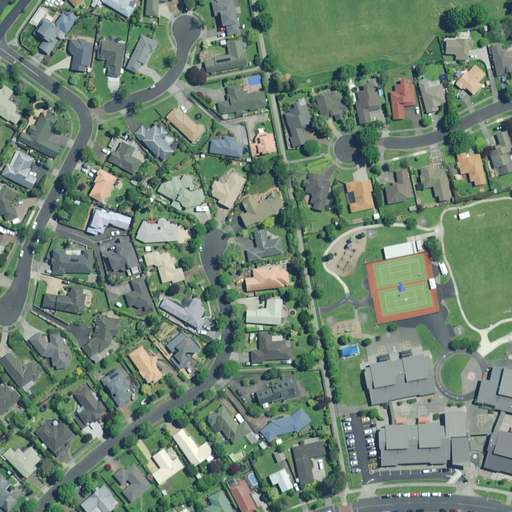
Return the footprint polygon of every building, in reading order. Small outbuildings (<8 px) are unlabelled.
[(102,0),(102,1),(128,18),(134,9),(128,5),(131,0),(133,2),(133,0),(102,0)] [(147,0),(146,16),(158,16),(159,1),(173,2),(173,0),(147,0)] [(240,33),(233,0),(224,0),(212,3),(215,16),(221,15),(223,26),(226,26),(228,35),(240,33)] [(67,17),(62,14),(56,23),(50,24),(44,20),(34,34),(43,40),(39,47),(49,54),(58,41),(54,39),(56,36),(62,40),(77,19),(69,14),(67,17)] [(158,43),(142,35),(126,69),(137,74),(142,63),(145,64),(151,51),(153,52),(158,43)] [(120,38),(112,37),(111,43),(101,41),(98,59),(108,61),(106,68),(109,68),(108,75),(120,77),(125,44),(119,43),(120,38)] [(473,51),(474,40),(447,38),(446,54),(456,55),(456,60),(468,60),(469,50),(473,51)] [(86,40),(78,39),(78,41),(70,40),(69,51),(74,55),(72,70),(86,72),(87,66),(90,66),(93,43),(86,42),(86,40)] [(247,47),(245,39),(227,43),(229,55),(213,58),(213,60),(205,61),(207,73),(247,66),(243,48),(247,47)] [(511,51),(508,52),(506,44),(491,48),(498,76),(510,73),(511,78),(511,51)] [(485,75),(473,65),(456,84),(463,90),(465,88),(473,95),(482,86),(478,83),(485,75)] [(407,86),(407,80),(400,81),(400,85),(395,86),(396,92),(391,93),(394,120),(405,119),(404,106),(415,105),(413,85),(407,86)] [(429,88),(427,81),(419,83),(427,113),(439,110),(438,105),(447,102),(442,84),(429,88)] [(240,89),(240,84),(227,86),(229,101),(218,103),(220,115),(260,109),(260,107),(267,106),(265,92),(249,94),(240,89)] [(370,88),(369,84),(364,86),(365,91),(358,93),(360,103),(356,104),(361,124),(371,122),(369,112),(381,109),(376,87),(370,88)] [(13,92),(4,86),(1,90),(0,89),(0,114),(9,121),(10,120),(16,124),(21,117),(14,112),(18,107),(7,100),(13,92)] [(349,110),(343,89),(316,97),(323,120),(335,116),(336,121),(345,118),(343,112),(349,110)] [(313,125),(305,99),(288,104),(290,113),(285,114),(293,138),(291,138),(293,147),(307,142),(302,129),(313,125)] [(196,126),(176,107),(167,117),(193,143),(204,131),(197,124),(196,126)] [(61,148),(46,141),(55,123),(41,116),(36,128),(32,126),(30,131),(32,132),(30,136),(23,133),(18,141),(55,159),(61,148)] [(159,130),(155,125),(148,132),(143,126),(134,134),(144,144),(145,143),(162,162),(174,152),(162,139),(168,133),(162,127),(159,130)] [(511,151),(511,145),(507,131),(497,134),(500,145),(495,147),(496,149),(489,152),(497,177),(511,171),(511,162),(509,152),(511,151)] [(276,152),(273,134),(256,137),(257,143),(250,145),(253,156),(276,152)] [(211,139),(211,142),(210,153),(242,157),(243,146),(236,145),(237,137),(221,135),(220,140),(211,139)] [(136,149),(122,142),(115,154),(113,153),(109,161),(135,175),(142,162),(132,156),(136,149)] [(35,159),(17,150),(14,156),(17,158),(13,166),(8,163),(2,175),(31,190),(37,179),(27,174),(35,159)] [(468,157),(467,152),(456,154),(461,174),(469,173),(471,182),(474,181),(475,186),(486,183),(480,155),(468,157)] [(434,171),(433,166),(420,170),(422,177),(421,178),(424,189),(434,186),(436,197),(439,196),(440,202),(452,199),(445,169),(434,171)] [(117,178),(101,169),(94,182),(96,183),(90,196),(103,203),(117,178)] [(411,198),(407,170),(396,172),(398,184),(385,186),(388,204),(406,201),(406,199),(411,198)] [(310,172),(309,176),(305,175),(303,187),(306,188),(305,193),(313,195),(311,204),(314,205),(313,208),(324,211),(331,181),(320,179),(321,174),(310,172)] [(246,180),(232,173),(225,187),(215,181),(211,189),(212,196),(220,200),(218,202),(231,209),(246,180)] [(183,175),(181,181),(174,178),(171,184),(164,180),(158,191),(173,200),(170,205),(180,211),(183,206),(187,208),(205,203),(201,190),(191,193),(197,183),(183,175)] [(373,191),(370,179),(346,184),(348,192),(354,191),(356,204),(350,205),(352,213),(374,208),(371,191),(373,191)] [(17,194),(3,187),(0,192),(0,215),(4,214),(6,221),(18,218),(15,206),(9,208),(8,204),(13,202),(17,194)] [(246,212),(240,215),(246,227),(273,214),(284,202),(275,193),(265,203),(259,206),(254,196),(242,202),(246,212)] [(103,234),(106,226),(108,227),(109,223),(128,230),(132,219),(102,208),(101,209),(96,207),(89,227),(91,228),(89,232),(97,235),(98,232),(103,234)] [(171,222),(171,220),(168,220),(168,219),(165,217),(161,217),(159,220),(159,223),(152,223),(144,219),(136,237),(145,241),(179,239),(178,225),(174,222),(171,222)] [(268,241),(266,230),(254,232),(257,248),(246,250),(248,262),(261,259),(261,258),(283,253),(280,238),(268,241)] [(110,270),(113,269),(114,272),(121,269),(122,273),(127,271),(129,276),(141,272),(130,240),(115,246),(118,252),(105,256),(110,270)] [(385,259),(416,252),(413,241),(383,247),(385,259)] [(94,251),(84,250),(84,256),(65,255),(66,251),(53,250),(52,266),(54,266),(53,275),(65,276),(65,273),(93,274),(94,251)] [(160,255),(159,253),(145,255),(147,266),(153,265),(158,267),(163,283),(172,280),(173,283),(185,280),(181,268),(175,270),(174,264),(176,263),(174,258),(171,259),(169,253),(162,255),(160,255)] [(280,271),(279,266),(253,270),(254,278),(246,279),(247,292),(290,286),(288,270),(280,271)] [(154,308),(145,276),(131,280),(135,291),(125,294),(129,307),(136,305),(137,308),(144,306),(145,310),(154,308)] [(83,289),(72,287),(69,298),(45,293),(43,306),(82,314),(86,295),(82,294),(83,289)] [(197,299),(192,299),(189,297),(183,306),(187,309),(186,311),(165,298),(160,307),(200,330),(206,321),(200,318),(205,309),(200,306),(203,302),(197,299)] [(282,300),(267,299),(267,310),(257,309),(257,311),(247,311),(247,323),(280,325),(282,300)] [(106,318),(104,316),(98,316),(96,331),(98,332),(98,337),(90,343),(88,341),(81,347),(91,359),(99,352),(100,354),(111,345),(113,336),(117,336),(119,320),(106,318)] [(29,341),(42,357),(46,356),(46,358),(51,358),(52,366),(56,366),(56,369),(67,368),(73,360),(66,356),(66,354),(70,354),(68,346),(65,347),(63,333),(49,335),(50,344),(40,332),(29,341)] [(188,339),(182,332),(166,346),(173,354),(170,357),(181,370),(191,362),(184,354),(188,351),(193,357),(201,350),(191,337),(188,339)] [(272,342),(271,333),(259,334),(260,350),(251,351),(252,363),(265,362),(265,360),(292,359),(291,348),(286,349),(285,341),(272,342)] [(149,357),(142,347),(129,355),(147,383),(153,380),(154,382),(162,376),(156,367),(157,358),(149,357)] [(24,369),(10,353),(0,361),(0,363),(22,389),(34,379),(35,380),(45,371),(39,365),(36,367),(32,362),(24,369)] [(362,367),(370,405),(435,392),(427,355),(362,367)] [(480,381),(475,403),(511,411),(511,370),(491,365),(487,383),(480,381)] [(119,375),(117,371),(102,379),(119,409),(129,404),(126,398),(132,395),(128,388),(133,385),(125,372),(119,375)] [(302,396),(297,377),(278,383),(273,388),(257,392),(261,409),(269,407),(268,404),(283,399),(283,401),(302,396)] [(3,389),(0,385),(0,417),(21,399),(14,391),(12,393),(6,386),(3,389)] [(98,403),(86,387),(75,395),(85,410),(78,415),(87,427),(97,419),(99,421),(103,418),(100,415),(107,410),(100,401),(98,403)] [(238,426),(224,406),(206,418),(221,441),(227,437),(233,445),(252,431),(245,421),(238,426)] [(311,421),(302,408),(291,416),(274,421),(261,431),(269,442),(277,436),(299,430),(311,421)] [(449,464),(467,467),(465,410),(442,411),(442,425),(378,426),(378,432),(375,432),(376,448),(379,448),(380,466),(448,462),(449,464)] [(51,428),(46,423),(36,433),(59,458),(68,449),(66,447),(71,443),(68,440),(74,435),(64,424),(59,430),(55,425),(51,428)] [(188,438),(183,430),(173,436),(194,467),(206,459),(209,462),(216,457),(206,443),(198,449),(190,437),(188,438)] [(314,443),(313,438),(303,440),(304,445),(294,448),(301,485),(314,483),(309,458),(326,454),(323,441),(314,443)] [(42,459),(31,447),(24,454),(19,449),(15,453),(10,449),(3,455),(27,480),(37,470),(34,466),(42,459)] [(173,462),(164,449),(153,457),(161,468),(152,475),(160,485),(184,467),(177,458),(173,462)] [(286,459),(282,450),(274,454),(278,463),(286,459)] [(151,486),(134,465),(126,471),(123,468),(114,475),(122,485),(128,479),(132,484),(123,492),(132,502),(151,486)] [(293,488),(285,469),(269,476),(273,485),(278,483),(282,492),(293,488)] [(0,505),(7,511),(8,511),(17,502),(5,490),(10,484),(0,475),(0,505)] [(237,484),(235,480),(227,484),(242,511),(252,511),(256,510),(248,494),(251,493),(244,481),(237,484)] [(117,502),(104,485),(99,489),(98,487),(93,491),(95,493),(81,505),(86,511),(90,511),(98,506),(102,511),(110,511),(115,509),(112,505),(117,502)] [(233,511),(222,491),(209,498),(213,505),(204,509),(205,511),(233,511)]
